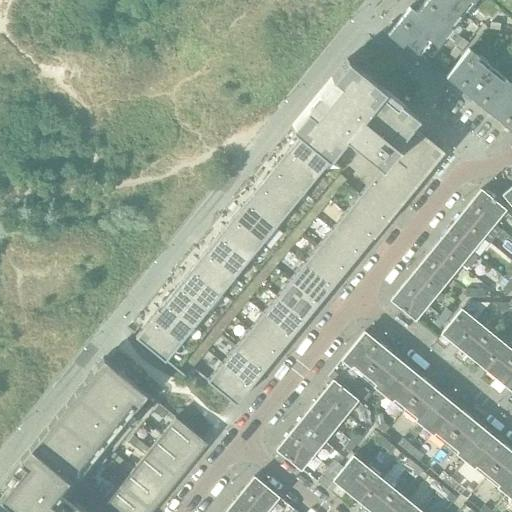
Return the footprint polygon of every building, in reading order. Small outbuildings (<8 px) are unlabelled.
[(447,25),(458,12),(467,0),(470,0),(472,1),(472,0),(426,0),(416,14),(443,36),(450,28),(447,25)] [(436,45),(443,36),(416,14),(409,8),(395,26),(391,23),(383,33),(389,38),(390,37),(401,46),(397,50),(414,64),(421,55),(416,51),(427,38),(436,45)] [(499,31),(501,24),(490,23),(489,29),(499,31)] [(501,42),(501,35),(491,34),(490,41),(501,42)] [(462,51),(468,43),(463,39),(456,47),(462,51)] [(455,60),(462,51),(456,47),(449,55),(455,60)] [(502,83),(487,71),(474,60),(476,57),(468,50),(446,78),(464,93),(461,96),(469,103),(472,100),(491,114),(511,87),(511,86),(504,80),(502,83)] [(164,360),(345,138),(381,168),(359,195),(381,213),(388,219),(442,152),(412,127),(418,119),(347,60),(126,330),(132,334),(126,340),(138,358),(147,366),(180,384),(185,378),(164,360)] [(511,87),(491,114),(507,128),(504,132),(511,137),(511,87)] [(340,175),(333,183),(340,189),(344,183),(346,180),(340,175)] [(333,183),(326,192),(333,197),(340,189),(333,183)] [(511,187),(502,195),(511,207),(511,187)] [(505,210),(496,203),(480,190),(469,204),(494,225),(505,210)] [(326,192),(319,200),(326,205),(330,200),(333,197),(326,192)] [(388,219),(381,213),(359,195),(345,212),(374,235),(388,219)] [(319,200),(313,208),(319,214),(326,205),(319,200)] [(494,225),(469,204),(458,218),(483,238),(494,225)] [(313,208),(306,217),(312,222),(317,217),(319,214),(313,208)] [(374,235),(345,212),(331,229),(360,252),(374,235)] [(306,217),(299,225),(306,230),(312,222),(306,217)] [(483,238),(458,218),(447,232),(472,252),(483,238)] [(299,225),(292,233),(299,239),(303,234),(306,230),(299,225)] [(360,252),(331,229),(317,246),(346,269),(360,252)] [(472,252),(447,232),(436,245),(461,266),(472,252)] [(292,233),(285,242),(292,247),(299,239),(292,233)] [(285,242),(279,250),(285,255),(289,251),(292,247),(285,242)] [(461,266),(436,245),(424,259),(449,280),(461,266)] [(346,269),(317,246),(303,263),(332,286),(346,269)] [(279,250),(272,258),(278,264),(285,255),(279,250)] [(272,258),(265,267),(272,272),(275,268),(278,264),(272,258)] [(449,280),(424,259),(413,273),(438,293),(449,280)] [(332,286),(303,263),(289,279),(319,303),(332,286)] [(265,267),(258,275),(265,280),(272,272),(265,267)] [(442,296),(438,293),(413,273),(402,286),(427,307),(434,298),(438,301),(442,296)] [(258,275),(251,283),(258,289),(261,285),(265,280),(258,275)] [(319,303),(289,279),(276,296),(305,320),(319,303)] [(508,295),(511,289),(511,284),(508,282),(502,290),(508,295)] [(251,283),(245,292),(251,297),(258,289),(251,283)] [(427,307),(402,286),(390,300),(415,320),(427,307)] [(474,298),(475,290),(465,290),(465,298),(474,298)] [(484,298),(484,290),(475,290),(474,298),(484,298)] [(245,292),(238,300),(244,305),(247,302),(251,297),(245,292)] [(305,320),(276,296),(262,313),(291,337),(305,320)] [(238,300),(231,308),(238,314),(244,305),(238,300)] [(479,310),(479,302),(469,302),(469,310),(479,310)] [(231,308),(224,317),(231,322),(234,318),(238,314),(231,308)] [(446,322),(452,314),(446,309),(439,317),(446,322)] [(455,346),(475,321),(461,310),(449,325),(441,334),(455,346)] [(291,337),(262,313),(248,330),(277,354),(291,337)] [(224,317),(217,325),(224,330),(231,322),(224,317)] [(439,329),(446,322),(439,317),(433,324),(439,329)] [(469,357),(489,332),(475,321),(455,346),(469,357)] [(217,325),(211,333),(217,339),(220,335),(224,330),(217,325)] [(277,354),(248,330),(234,347),(263,371),(277,354)] [(483,368),(502,343),(489,332),(469,357),(483,368)] [(211,333),(204,342),(210,347),(217,339),(211,333)] [(365,374),(386,348),(381,344),(380,345),(364,333),(341,360),(351,367),(353,365),(365,374)] [(204,342),(197,350),(203,355),(206,352),(210,347),(204,342)] [(496,379),(511,359),(511,351),(502,343),(483,368),(496,379)] [(263,371),(234,347),(220,364),(249,388),(263,371)] [(382,395),(406,367),(390,354),(391,353),(386,348),(365,374),(376,383),(373,387),(382,395)] [(197,350),(190,358),(197,364),(203,355),(197,350)] [(190,358),(183,367),(190,372),(192,369),(197,364),(190,358)] [(510,390),(511,386),(511,359),(496,379),(510,390)] [(87,511),(74,501),(102,466),(155,402),(106,362),(75,400),(71,397),(28,450),(32,454),(0,492),(0,501),(13,511),(87,511)] [(249,388),(220,364),(206,381),(236,405),(249,388)] [(406,408),(427,382),(422,378),(421,379),(406,367),(382,395),(389,401),(393,397),(406,408)] [(356,399),(349,394),(333,381),(322,394),(345,414),(356,399)] [(423,428),(447,400),(431,387),(432,386),(427,382),(406,408),(417,417),(414,420),(423,428)] [(370,395),(362,388),(357,395),(365,401),(370,395)] [(345,414),(322,394),(311,407),(334,428),(345,414)] [(447,441),(468,415),(463,411),(462,412),(447,400),(423,428),(431,434),(434,431),(447,441)] [(167,413),(158,406),(153,412),(162,419),(167,413)] [(334,428),(311,407),(300,421),(328,445),(335,438),(330,434),(334,428)] [(371,420),(368,409),(361,412),(363,422),(371,420)] [(384,424),(382,414),(374,416),(376,426),(384,424)] [(465,461),(487,433),(472,421),(473,420),(468,415),(447,441),(458,450),(455,454),(465,461)] [(207,444),(201,440),(175,418),(161,435),(193,461),(207,444)] [(332,449),(328,445),(300,421),(288,435),(313,456),(321,463),(332,449)] [(356,446),(363,438),(356,433),(350,441),(356,446)] [(488,475),(509,449),(504,445),(503,446),(487,433),(465,461),(472,468),(475,464),(488,475)] [(193,461),(161,435),(149,449),(133,436),(131,439),(179,478),(193,461)] [(313,456),(288,435),(276,450),(300,470),(313,456)] [(388,442),(380,436),(375,442),(383,449),(388,442)] [(405,451),(410,444),(402,438),(397,445),(405,451)] [(179,478),(131,439),(128,442),(144,455),(133,469),(165,495),(179,478)] [(350,453),(356,446),(350,441),(344,448),(350,453)] [(390,454),(395,448),(388,442),(383,449),(390,454)] [(418,451),(410,444),(405,451),(413,457),(418,451)] [(506,495),(511,486),(511,451),(509,449),(488,475),(499,484),(496,487),(498,489),(506,495)] [(347,492),(366,468),(353,458),(344,469),(338,477),(334,482),(347,492)] [(415,465),(407,458),(402,464),(411,471),(415,465)] [(335,461),(328,469),(334,473),(340,465),(335,461)] [(340,465),(334,473),(338,477),(344,469),(340,465)] [(418,477),(423,470),(415,465),(411,471),(418,477)] [(373,489),(380,480),(366,468),(347,492),(361,503),(373,489)] [(150,511),(165,495),(133,469),(122,483),(106,470),(103,473),(150,511)] [(328,469),(317,483),(326,491),(334,482),(338,477),(334,473),(328,469)] [(451,478),(443,472),(438,478),(445,484),(451,478)] [(150,511),(103,473),(101,476),(117,489),(105,504),(115,511),(150,511)] [(278,497),(254,477),(242,491),(267,511),(278,497)] [(458,484),(451,478),(445,484),(453,490),(458,484)] [(371,511),(376,511),(394,491),(380,480),(373,489),(361,503),(371,511)] [(443,486),(434,480),(430,486),(433,489),(438,493),(443,486)] [(450,492),(446,489),(443,486),(438,493),(445,498),(450,492)] [(266,511),(267,511),(242,491),(231,505),(240,511),(266,511)] [(398,511),(407,502),(394,491),(376,511),(398,511)] [(419,511),(407,502),(398,511),(419,511)]
